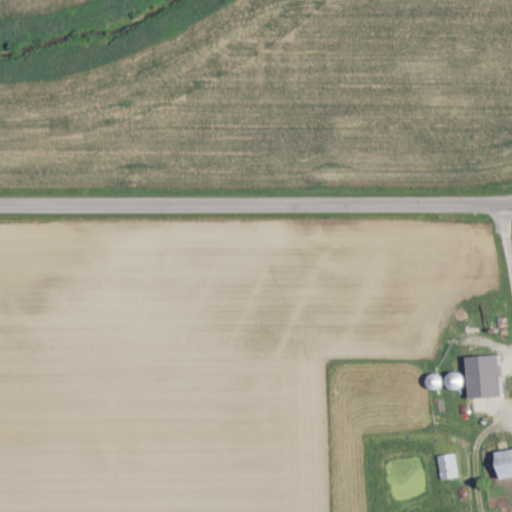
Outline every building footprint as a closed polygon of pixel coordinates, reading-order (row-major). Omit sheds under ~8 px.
[(492,387),(492,359),(481,359),(481,346),(469,346),(469,387),(492,387)] [(462,386),(460,371),(447,373),(449,388),(462,386)] [(427,378),(433,388),(442,383),(436,372),(427,378)] [(511,447),(496,450),(500,478),(511,475),(511,447)] [(437,454),(439,478),(457,477),(455,452),(437,454)]
